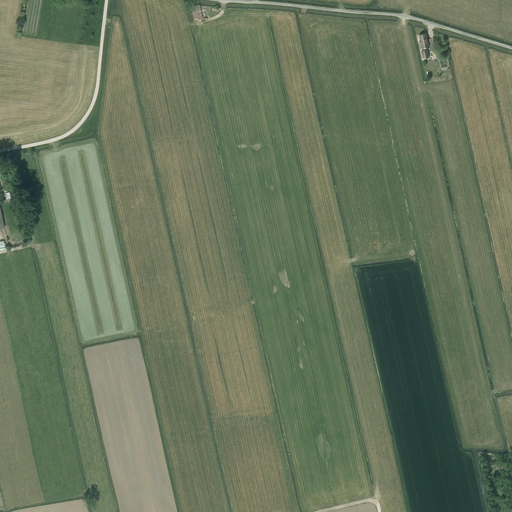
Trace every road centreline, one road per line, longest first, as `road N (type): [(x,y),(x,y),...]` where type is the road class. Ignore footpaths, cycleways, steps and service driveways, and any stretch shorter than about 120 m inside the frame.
road 1 (unclassified): [(511,48),(403,16),(224,0)]
road 2 (unclassified): [(106,0),(97,92),(81,123),(62,137),(0,147)]
